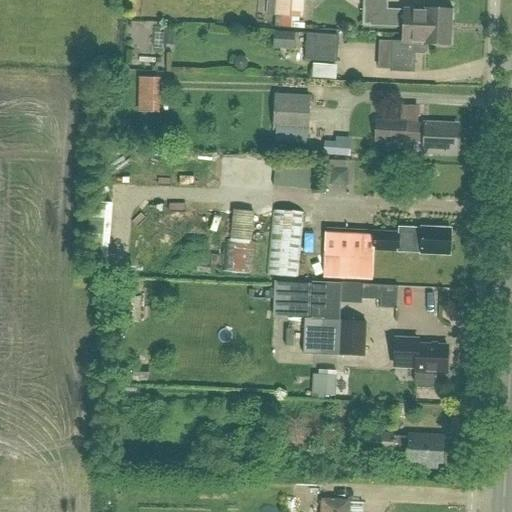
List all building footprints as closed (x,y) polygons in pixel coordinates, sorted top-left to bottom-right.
[(301,18),(303,2),(283,0),(267,0),(266,15),(276,16),(275,26),(290,28),(291,18),(301,18)] [(402,28),(451,30),(451,11),(425,10),(424,11),(403,10),(403,11),(387,10),(387,0),(363,0),(362,26),(402,28)] [(450,47),(451,30),(402,28),(401,42),(391,42),(389,72),(413,74),(414,54),(422,54),(425,53),(426,45),(450,47)] [(173,46),(174,33),(164,32),(163,45),(173,46)] [(293,51),(294,34),(273,32),(272,49),(293,51)] [(306,34),(304,61),(336,63),(338,36),(306,34)] [(157,111),(157,76),(135,76),(135,111),(157,111)] [(309,129),(310,96),(274,95),(272,128),(309,129)] [(423,126),(404,125),(405,123),(375,122),(374,144),(404,145),(404,143),(422,144),(422,155),(456,156),(457,125),(423,124),(423,126)] [(335,139),(334,156),(350,157),(352,140),(335,139)] [(309,169),(272,168),(271,186),(308,186),(309,169)] [(103,266),(109,202),(87,200),(81,264),(103,266)] [(297,280),(303,214),(271,211),(264,276),(297,280)] [(422,229),(399,228),(399,233),(326,229),(323,278),(372,280),(374,252),(421,254),(421,255),(449,256),(450,253),(452,250),(452,244),(450,241),(451,230),(422,229)] [(252,275),(255,243),(225,240),(222,272),(252,275)] [(290,282),(288,320),(304,321),(339,323),(339,321),(340,303),(341,285),(290,282)] [(341,285),(340,303),(361,305),(361,299),(380,300),(381,286),(362,285),(362,284),(341,283),(341,285)] [(396,310),(397,287),(381,286),(380,300),(379,309),(396,310)] [(304,321),(303,354),(364,357),(366,323),(339,321),(339,323),(304,321)] [(446,375),(447,347),(417,346),(417,341),(394,340),(394,364),(415,365),(415,385),(418,388),(431,389),(434,386),(434,375),(446,375)] [(334,396),(335,377),(312,375),(311,395),(334,396)] [(376,438),(374,465),(405,466),(405,470),(443,472),(445,436),(421,435),(422,420),(381,419),(380,438),(376,438)] [(347,511),(348,502),(322,501),(321,511),(347,511)]
